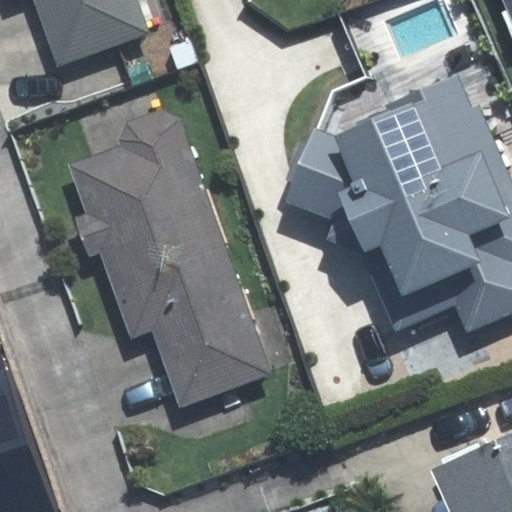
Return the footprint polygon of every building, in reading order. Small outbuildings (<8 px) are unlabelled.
[(53,0),(75,59),(165,28),(155,0),(53,0)] [(202,35),(181,43),(190,65),(210,57),(202,35)] [(373,255),(388,249),(416,321),(460,303),(471,333),(511,316),(511,181),(474,85),(343,136),(370,203),(354,209),(373,255)] [(136,141),(85,159),(102,207),(94,210),(107,247),(117,244),(149,332),(168,325),(194,400),(287,366),(197,114),(176,103),(143,115),(133,135),(136,141)] [(0,511),(57,511),(0,347),(0,511)] [(511,511),(511,442),(460,465),(481,511),(511,511)]
